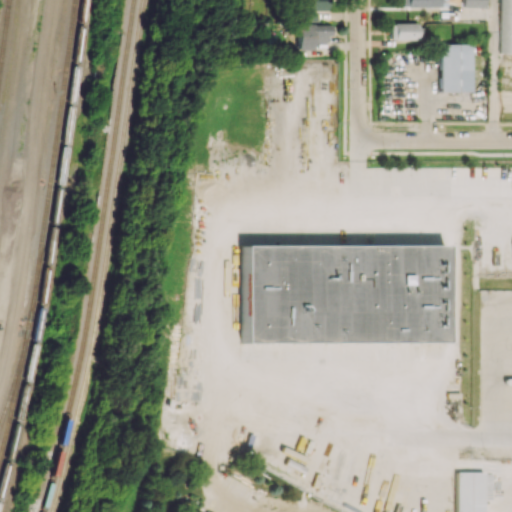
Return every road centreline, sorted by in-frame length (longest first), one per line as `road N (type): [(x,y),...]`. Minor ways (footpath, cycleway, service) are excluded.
road 1 (residential): [(511,140),(363,135)]
road 2 (residential): [(357,0),(363,135)]
road 3 (residential): [(511,438),(386,437)]
